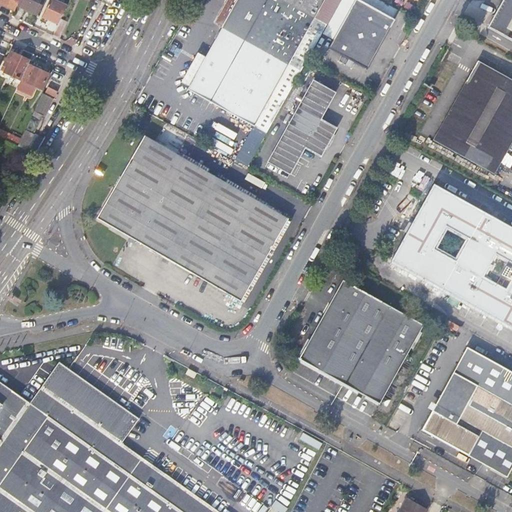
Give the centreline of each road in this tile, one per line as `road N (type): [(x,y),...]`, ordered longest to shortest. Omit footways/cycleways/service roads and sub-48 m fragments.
road 1 (residential): [(450,0),(246,356)]
road 2 (residential): [(246,356),(501,511)]
road 3 (unknown): [(200,435),(262,474),(277,474),(290,461),(290,446),(275,436),(227,412),(213,415)]
road 4 (secondary): [(109,76),(10,232)]
road 5 (unknown): [(159,368),(86,348),(0,364)]
road 6 (unknown): [(393,448),(451,344),(458,316)]
road 7 (unknown): [(156,406),(161,444),(237,511)]
road 8 (residential): [(121,296),(82,266),(70,245),(61,189)]
road 9 (secondary): [(61,189),(126,87)]
road 10 (unknown): [(360,511),(371,480),(346,467),(311,511)]
